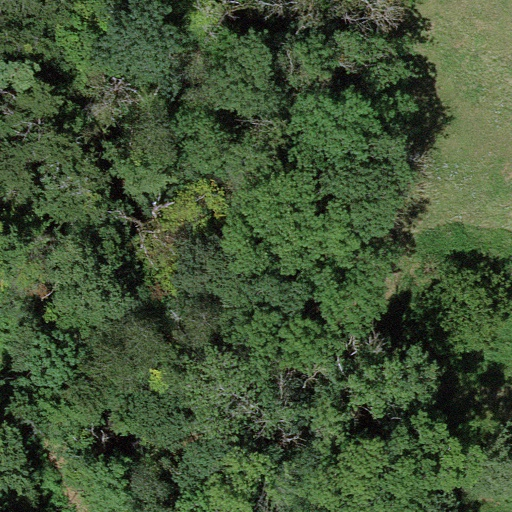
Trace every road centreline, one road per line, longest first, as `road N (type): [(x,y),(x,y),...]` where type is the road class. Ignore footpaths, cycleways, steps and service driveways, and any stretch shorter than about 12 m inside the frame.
road 1 (track): [(0,55),(179,191),(256,225)]
road 2 (track): [(0,390),(63,511)]
